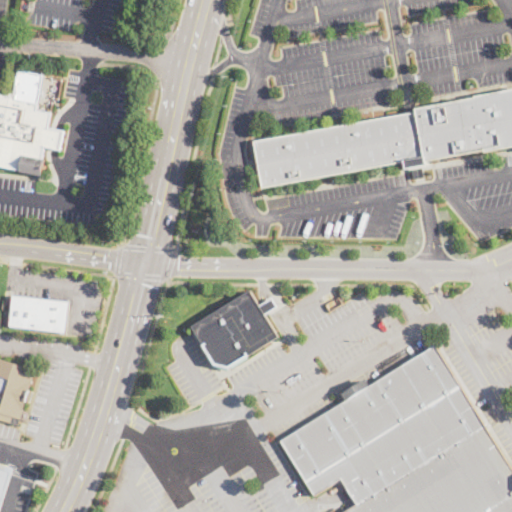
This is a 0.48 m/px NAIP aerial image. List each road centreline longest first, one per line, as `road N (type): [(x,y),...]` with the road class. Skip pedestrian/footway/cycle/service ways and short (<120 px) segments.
road 1 (secondary): [(148,266),(78,490),(64,511)]
road 2 (secondary): [(183,89),(148,266)]
road 3 (tertiary): [(0,245),(148,266)]
